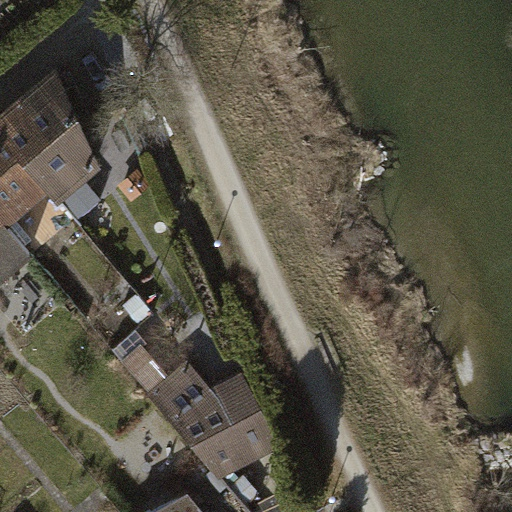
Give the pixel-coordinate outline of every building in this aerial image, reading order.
[(74,41),(0,106),(0,109),(66,185),(77,197),(126,154),(74,41)] [(0,109),(0,207),(17,227),(66,185),(0,109)] [(0,207),(0,300),(46,260),(17,227),(0,207)] [(191,362),(154,394),(222,472),(278,443),(243,376),(216,390),(191,362)] [(219,511),(199,474),(126,511),(219,511)]
